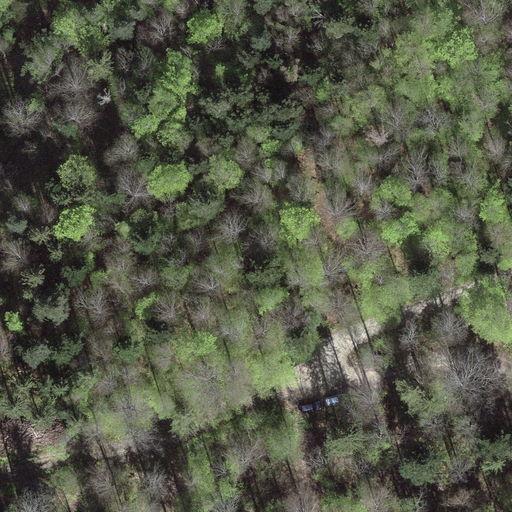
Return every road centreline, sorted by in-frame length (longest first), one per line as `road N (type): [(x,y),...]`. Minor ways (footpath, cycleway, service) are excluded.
road 1 (track): [(137,442),(222,419),(269,395),(303,365),(511,276)]
road 2 (track): [(269,395),(311,395),(479,347),(511,356)]
road 3 (track): [(0,470),(137,442)]
